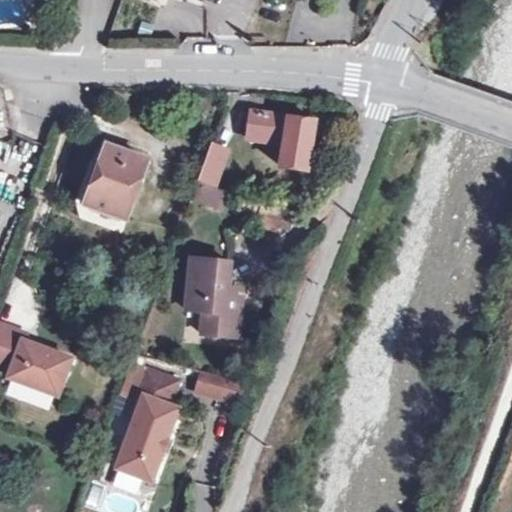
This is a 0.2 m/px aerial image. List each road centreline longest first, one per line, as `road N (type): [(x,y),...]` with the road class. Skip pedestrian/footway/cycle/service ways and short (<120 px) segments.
road 1 (residential): [(229,511),(380,102),(381,78)]
road 2 (unclassified): [(381,78),(72,67)]
road 3 (unclassified): [(511,123),(381,78)]
road 4 (track): [(511,390),(467,511)]
